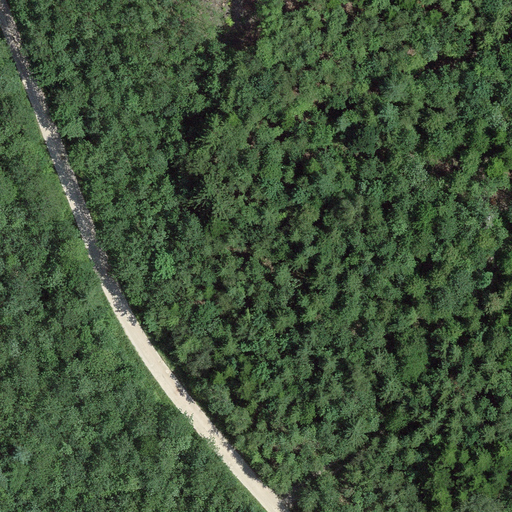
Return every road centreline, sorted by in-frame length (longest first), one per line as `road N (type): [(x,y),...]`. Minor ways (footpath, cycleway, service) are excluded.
road 1 (track): [(278,511),(133,330),(0,5)]
road 2 (track): [(280,511),(385,425),(461,307),(511,248)]
